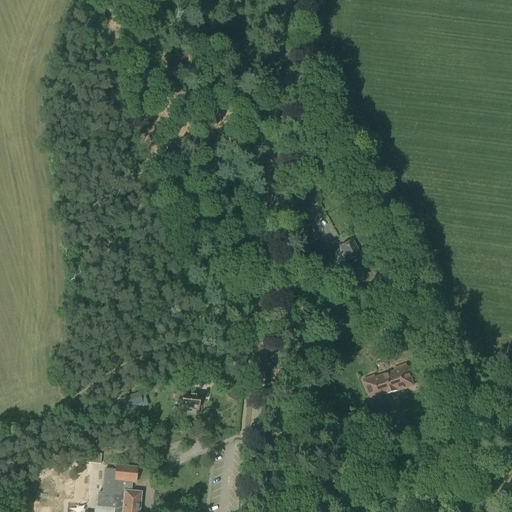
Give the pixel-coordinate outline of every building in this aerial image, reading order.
[(307,219),(307,207),(299,206),(298,219),(307,219)] [(309,219),(315,229),(322,225),(316,215),(309,219)] [(309,245),(319,239),(310,225),(300,231),(309,245)] [(347,261),(360,254),(353,240),(340,247),(340,248),(338,250),(336,251),(334,254),(334,256),(335,258),(335,259),(337,261),(339,262),(341,263),(343,262),(345,262),(347,261)] [(355,269),(366,262),(363,257),(352,264),(355,269)] [(414,386),(407,367),(376,378),(375,376),(364,380),(371,401),(414,386)] [(199,410),(199,409),(200,408),(201,404),(200,403),(200,396),(175,393),(175,400),(182,401),(181,408),(199,410)] [(122,411),(130,408),(143,404),(140,395),(128,399),(119,402),(122,411)] [(372,429),(361,433),(365,443),(375,440),(372,429)] [(100,464),(101,455),(86,453),(85,463),(100,464)] [(136,483),(138,468),(116,466),(113,494),(97,493),(96,507),(115,509),(115,511),(138,511),(141,494),(131,493),(132,483),(136,483)]
